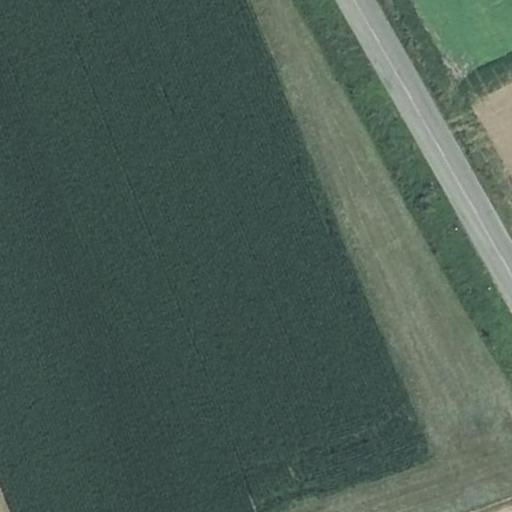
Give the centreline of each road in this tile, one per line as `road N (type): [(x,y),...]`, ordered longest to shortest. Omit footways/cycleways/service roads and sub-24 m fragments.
road 1 (secondary): [(511,280),(351,0)]
road 2 (track): [(511,455),(474,454),(314,511)]
